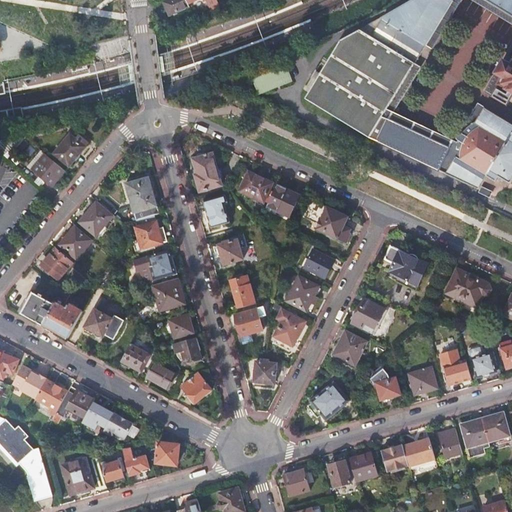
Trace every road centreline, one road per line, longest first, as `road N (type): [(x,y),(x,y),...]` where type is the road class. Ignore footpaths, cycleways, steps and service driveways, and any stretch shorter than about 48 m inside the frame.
road 1 (residential): [(245,432),(159,130)]
road 2 (residential): [(0,322),(232,445)]
road 3 (residential): [(263,437),(386,208)]
road 4 (residential): [(511,388),(268,451)]
road 5 (residential): [(386,208),(193,118),(164,122)]
road 6 (residential): [(0,283),(121,139),(150,127)]
road 7 (residential): [(237,462),(83,511)]
road 8 (residential): [(386,208),(511,267)]
